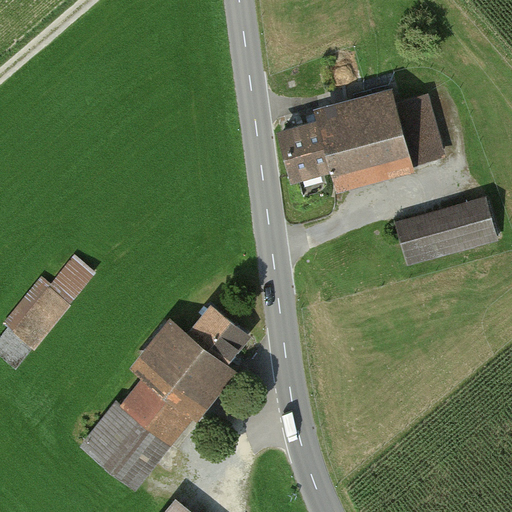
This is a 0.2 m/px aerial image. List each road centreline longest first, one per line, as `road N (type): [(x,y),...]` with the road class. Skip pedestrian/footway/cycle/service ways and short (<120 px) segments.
road 1 (tertiary): [(241,0),(295,403),(328,511)]
road 2 (track): [(0,83),(97,0)]
